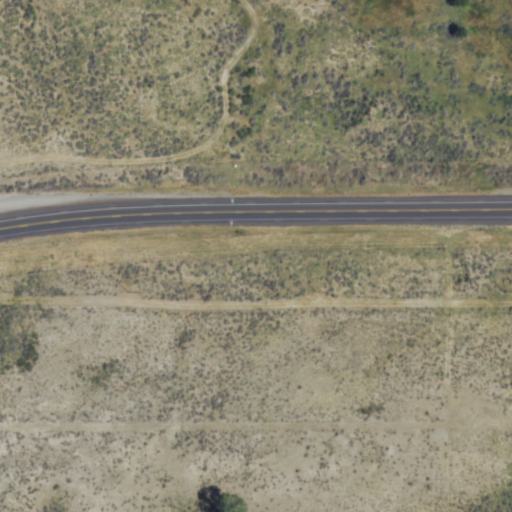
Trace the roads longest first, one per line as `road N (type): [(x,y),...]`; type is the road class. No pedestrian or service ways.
road 1 (primary): [(0,229),(269,211),(511,210)]
road 2 (track): [(511,298),(0,305)]
road 3 (track): [(511,431),(0,434)]
